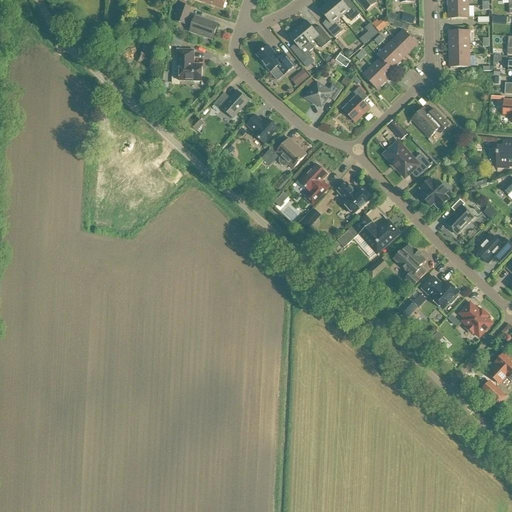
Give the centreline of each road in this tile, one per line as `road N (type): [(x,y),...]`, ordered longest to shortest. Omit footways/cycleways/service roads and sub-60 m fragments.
road 1 (unclassified): [(511,445),(82,60),(38,0)]
road 2 (residential): [(356,153),(510,312)]
road 3 (residential): [(239,28),(233,59),(242,74),(303,129),(356,153)]
road 4 (residential): [(356,153),(428,76),(428,0)]
